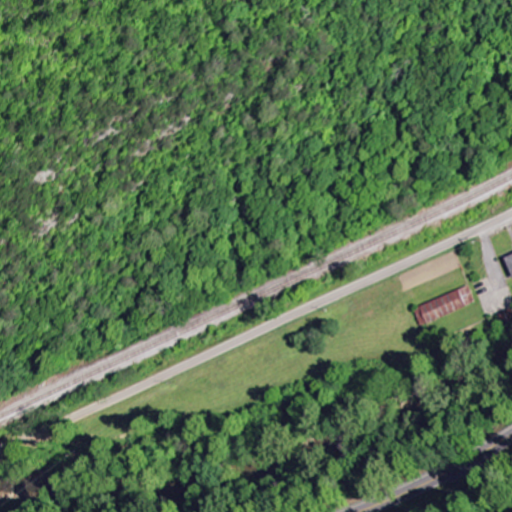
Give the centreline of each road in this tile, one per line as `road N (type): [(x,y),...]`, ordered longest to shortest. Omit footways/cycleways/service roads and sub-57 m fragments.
road 1 (tertiary): [(0,447),(511,213)]
road 2 (secondary): [(355,511),(511,437)]
